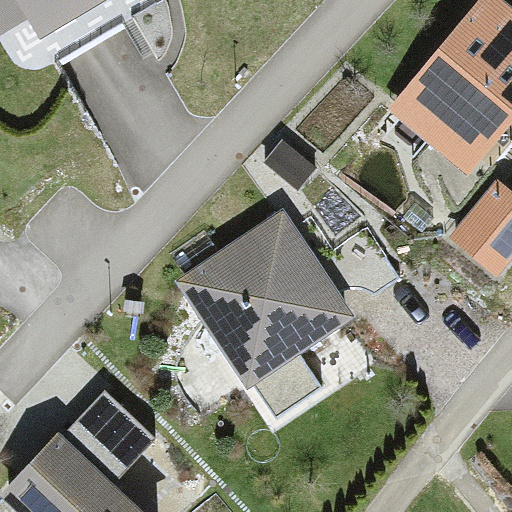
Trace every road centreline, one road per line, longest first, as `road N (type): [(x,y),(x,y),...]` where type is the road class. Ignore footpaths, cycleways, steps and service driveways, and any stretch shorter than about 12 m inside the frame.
road 1 (residential): [(362,0),(0,391)]
road 2 (residential): [(379,511),(511,351)]
